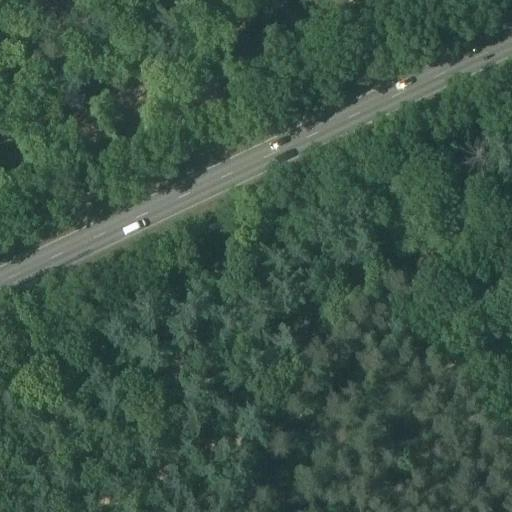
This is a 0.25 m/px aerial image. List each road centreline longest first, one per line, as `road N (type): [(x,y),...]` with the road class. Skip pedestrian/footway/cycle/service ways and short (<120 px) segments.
road 1 (secondary): [(0,282),(511,41)]
road 2 (track): [(302,53),(428,257),(511,372)]
road 3 (track): [(412,0),(302,53)]
